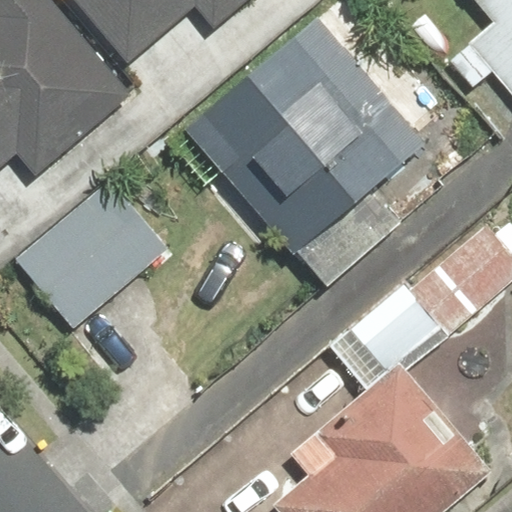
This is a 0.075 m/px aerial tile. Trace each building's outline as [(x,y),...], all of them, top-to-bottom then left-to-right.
[(135,90),(61,0),(0,0),(0,169),(29,146),(44,163),(135,90)] [(241,0),(95,0),(143,57),(209,1),(222,16),(241,0)] [(511,0),(502,0),(511,10),(511,54),(491,72),(511,95),(511,0)] [(334,7),(204,126),(344,277),(417,209),(394,184),(450,132),(334,7)] [(120,169),(30,248),(89,315),(180,236),(120,169)] [(311,511),(458,511),(506,473),(409,357),(337,417),(359,443),(296,494),(311,511)]
